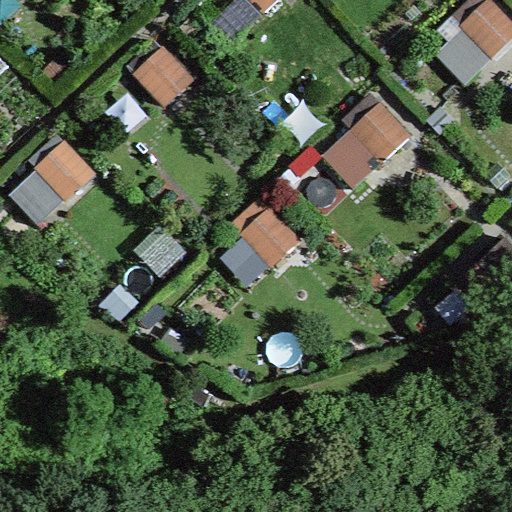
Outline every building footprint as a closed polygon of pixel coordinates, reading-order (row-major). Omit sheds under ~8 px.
[(250,0),(264,13),(277,0),(250,0)] [(511,26),(487,0),(472,0),(454,17),(493,58),(511,40),(511,26)] [(154,42),(129,66),(166,106),(192,82),(154,42)] [(382,106),(355,130),(384,162),(411,138),(382,106)] [(65,145),(38,170),(53,186),(80,162),(65,145)] [(80,162),(53,186),(67,201),(94,177),(80,162)] [(271,211),(245,236),(260,251),(286,227),(271,211)] [(286,227),(260,251),(274,267),(300,242),(286,227)]
